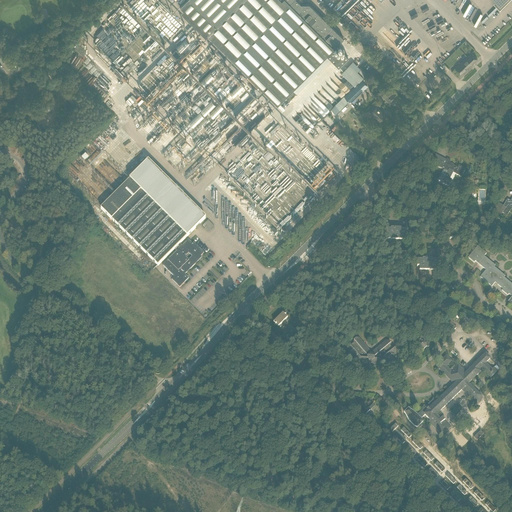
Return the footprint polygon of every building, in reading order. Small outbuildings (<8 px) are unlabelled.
[(186,0),(180,7),(183,10),(181,12),(205,37),(208,35),(277,104),(278,104),(285,97),(289,101),(296,94),(292,90),(327,55),(331,59),(337,66),(338,67),(344,60),(348,57),(347,56),(344,53),(341,55),(338,53),(337,54),(333,49),(334,48),(333,48),(336,45),(337,46),(339,43),(338,43),(340,41),(340,42),(344,38),(309,4),(301,4),(301,0),(302,0),(301,0),(186,0)] [(122,7),(98,33),(100,36),(103,33),(104,34),(106,31),(110,26),(113,28),(118,22),(119,22),(128,12),(122,7)] [(158,36),(162,41),(177,27),(176,26),(180,23),(174,17),(166,24),(169,27),(158,36)] [(187,37),(172,52),(177,56),(186,47),(189,50),(190,48),(188,46),(192,42),(187,37)] [(218,52),(222,57),(224,55),(212,42),(209,45),(217,53),(218,52)] [(0,44),(0,58),(6,69),(13,66),(0,44)] [(119,67),(130,78),(148,61),(147,60),(150,58),(148,56),(149,55),(147,53),(146,53),(145,53),(142,56),(141,55),(137,59),(135,57),(134,59),(129,54),(119,64),(120,65),(119,67)] [(477,59),(474,56),(471,53),(455,68),(461,75),(477,59)] [(193,70),(197,75),(202,70),(198,66),(193,70)] [(241,71),(238,74),(247,83),(250,80),(241,71)] [(367,76),(362,81),(345,98),(348,101),(350,103),(367,86),(364,83),(369,78),(367,76)] [(204,86),(209,81),(206,77),(200,82),(204,86)] [(199,84),(193,88),(197,93),(203,88),(199,84)] [(389,102),(395,95),(385,86),(378,92),(389,102)] [(66,87),(61,92),(75,105),(80,100),(66,87)] [(219,101),(229,91),(225,87),(215,97),(219,101)] [(235,88),(224,100),(228,104),(239,92),(235,88)] [(343,97),(331,110),(335,114),(348,101),(345,98),(343,97)] [(208,117),(214,124),(219,120),(219,121),(226,115),(219,107),(208,117)] [(376,107),(367,117),(372,120),(374,118),(379,122),(385,115),(384,116),(380,112),(380,111),(376,107)] [(219,144),(239,126),(233,120),(213,139),(219,144)] [(185,136),(195,124),(191,121),(180,132),(185,136)] [(35,122),(28,128),(41,141),(48,135),(35,122)] [(194,137),(205,126),(201,122),(190,133),(194,137)] [(447,159),(446,160),(435,155),(433,159),(432,162),(435,163),(434,165),(442,169),(443,168),(444,169),(439,178),(443,180),(441,183),(448,187),(452,180),(453,181),(456,175),(461,178),(466,169),(459,166),(458,168),(453,165),(454,165),(450,163),(450,161),(447,159)] [(180,244),(205,219),(148,161),(129,179),(130,180),(100,209),(158,266),(175,249),(177,252),(163,266),(174,277),(171,280),(179,288),(189,279),(185,275),(199,261),(198,259),(204,253),(193,243),(192,244),(188,240),(182,246),(180,244)] [(300,213),(312,201),(309,198),(297,210),(300,213)] [(511,202),(508,200),(500,212),(500,211),(503,213),(502,214),(503,214),(507,216),(511,209),(511,202)] [(406,229),(406,220),(402,220),(402,226),(401,226),(401,229),(401,228),(391,228),(391,229),(385,229),(385,236),(387,236),(387,240),(401,240),(401,250),(399,249),(398,251),(406,252),(406,240),(407,240),(407,229),(406,229)] [(486,254),(477,246),(468,258),(474,263),(475,262),(485,270),(480,277),(491,287),(495,283),(503,289),(501,291),(507,296),(509,294),(511,297),(507,302),(511,306),(511,284),(504,278),(505,276),(494,267),(495,266),(484,257),(486,254)] [(438,260),(438,250),(434,250),(433,256),(433,260),(432,260),(432,259),(422,259),(422,260),(417,260),(417,267),(419,267),(419,271),(433,271),(432,280),(430,280),(430,282),(437,282),(438,271),(439,271),(439,260),(438,260)] [(285,316),(287,314),(284,311),(273,322),(278,327),(282,323),(287,318),(285,316)] [(452,318),(449,320),(447,318),(442,323),(452,332),(457,328),(454,325),(455,323),(454,322),(455,322),(452,318)] [(371,352),(359,338),(356,338),(354,340),(354,343),(352,344),(349,344),(348,344),(346,346),(346,349),(348,352),(348,357),(350,360),(355,360),(357,363),(383,365),(386,363),(391,363),(394,360),(393,355),(394,355),(394,356),(397,354),(397,351),(394,347),(393,348),(392,348),(391,347),(390,346),(390,345),(390,344),(391,344),(388,341),(385,341),(371,352)] [(429,347),(429,340),(426,338),(420,338),(420,341),(418,343),(417,347),(420,349),(424,349),(426,347),(429,347)] [(486,363),(490,359),(485,354),(467,372),(458,364),(456,367),(454,365),(449,370),(446,366),(451,361),(446,356),(436,366),(454,385),(436,402),(433,400),(417,415),(416,414),(408,408),(404,413),(409,421),(412,424),(414,426),(417,428),(421,424),(423,422),(421,419),(425,415),(430,420),(428,422),(442,436),(452,427),(442,417),(440,419),(436,415),(462,391),(472,402),(471,403),(475,407),(483,399),(481,397),(482,397),(469,384),(481,372),(479,370),(481,369),(491,379),(496,374),(495,372),(496,371),(494,368),(492,369),(486,363)] [(374,406),(371,403),(369,401),(365,406),(363,403),(358,408),(365,415),(366,414),(367,415),(368,415),(369,413),(369,412),(370,411),(374,406)] [(400,426),(398,424),(390,431),(392,434),(400,426)] [(405,427),(402,430),(409,438),(412,435),(405,427)] [(481,431),(474,438),(477,442),(485,434),(481,431)] [(398,433),(396,436),(403,444),(406,441),(398,433)] [(392,439),(389,442),(397,450),(399,447),(392,439)] [(415,439),(413,442),(420,450),(423,447),(415,439)] [(409,445),(407,447),(414,456),(417,453),(409,445)] [(403,451),(400,453),(408,461),(410,459),(403,451)] [(426,451),(424,453),(431,461),(434,459),(426,451)] [(420,457),(417,459),(425,467),(428,465),(420,457)] [(414,463),(411,465),(419,473),(421,471),(414,463)] [(437,463),(435,465),(442,473),(445,471),(437,463)] [(431,468),(428,471),(436,479),(438,477),(431,468)] [(425,474),(422,477),(429,485),(432,482),(425,474)] [(448,474),(445,477),(453,485),(456,482),(448,474)] [(442,480),(439,483),(447,491),(449,488),(442,480)] [(465,480),(463,483),(470,491),(473,488),(465,480)] [(436,486),(433,488),(440,497),(443,494),(436,486)] [(459,486),(456,489),(464,497),(467,494),(459,486)] [(453,492),(450,494),(458,502),(460,500),(453,492)] [(476,492),(474,494),(481,502),(484,500),(476,492)] [(446,498),(444,500),(451,508),(454,506),(446,498)] [(470,498),(467,500),(475,508),(477,506),(470,498)]
